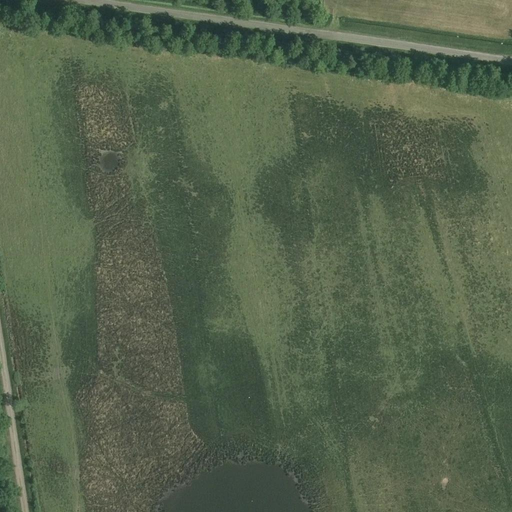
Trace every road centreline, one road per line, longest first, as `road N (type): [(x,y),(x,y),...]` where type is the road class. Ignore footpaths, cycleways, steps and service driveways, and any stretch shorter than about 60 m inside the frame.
road 1 (unclassified): [(85,0),(511,61)]
road 2 (track): [(0,334),(26,511)]
